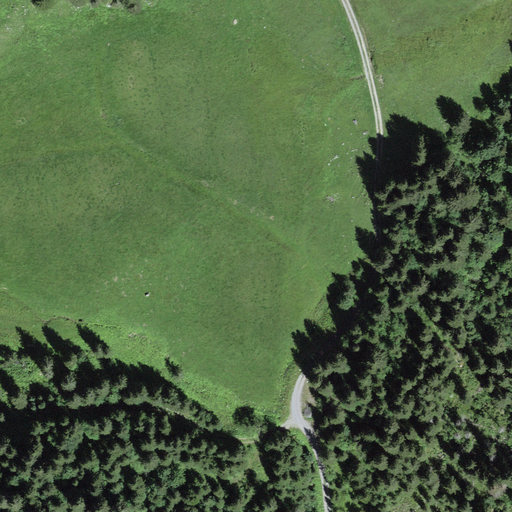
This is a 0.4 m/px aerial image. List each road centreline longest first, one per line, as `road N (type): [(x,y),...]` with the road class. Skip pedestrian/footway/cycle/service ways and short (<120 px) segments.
road 1 (track): [(328,511),(314,441),(296,418),(296,389),(366,295),(379,242),(379,116),(345,0)]
road 2 (track): [(296,418),(248,440),(144,406),(86,406),(0,429)]
